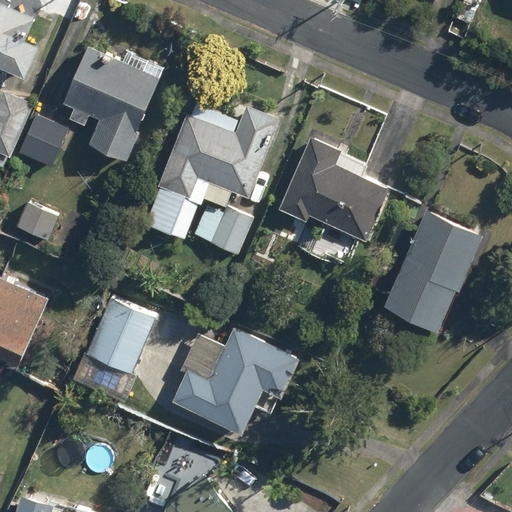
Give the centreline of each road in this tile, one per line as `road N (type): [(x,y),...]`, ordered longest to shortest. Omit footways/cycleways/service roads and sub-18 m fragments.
road 1 (residential): [(511,111),(253,0)]
road 2 (residential): [(511,392),(402,511)]
